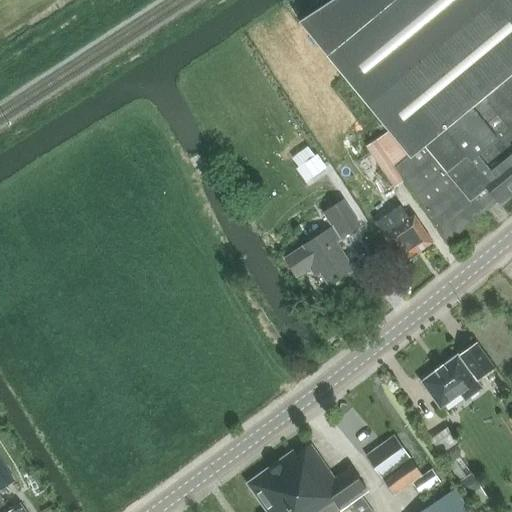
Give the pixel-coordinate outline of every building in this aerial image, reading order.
[(388,130),(401,146),(408,156),(394,167),(404,180),(434,226),(447,242),(483,212),(476,206),(472,209),(463,190),(467,187),(461,180),(511,137),(511,0),(331,0),(299,22),(388,130)] [(401,146),(388,130),(366,144),(394,187),(404,180),(394,167),(408,156),(401,146)] [(511,137),(461,180),(467,187),(463,190),(472,209),(476,206),(483,212),(497,201),(500,205),(511,195),(511,137)] [(318,155),(305,163),(313,177),(326,168),(318,155)] [(303,247),(285,259),(296,276),(314,264),(328,284),(353,268),(336,241),(360,226),(343,199),(322,213),(331,227),(302,246),(303,247)] [(396,227),(383,236),(402,263),(433,242),(414,215),(409,218),(402,206),(388,216),(396,227)] [(494,368),(477,344),(460,357),(458,354),(421,381),(440,407),(460,392),(465,399),(481,387),(476,381),(494,368)] [(447,428),(428,442),(438,456),(457,442),(447,428)] [(365,455),(393,495),(422,475),(394,435),(365,455)] [(294,451),(247,484),(267,511),(338,511),(348,505),(353,511),(372,511),(361,496),(367,491),(350,467),(334,479),(310,445),(297,454),(294,451)] [(0,488),(13,481),(0,458),(0,488)] [(412,483),(420,494),(440,480),(432,469),(412,483)] [(469,496),(480,488),(481,487),(471,472),(458,482),(468,497),(469,496)] [(480,488),(469,496),(475,505),(486,497),(480,488)] [(420,511),(468,511),(455,490),(420,511)] [(0,511),(25,511),(19,503),(10,510),(0,495),(0,511)]
